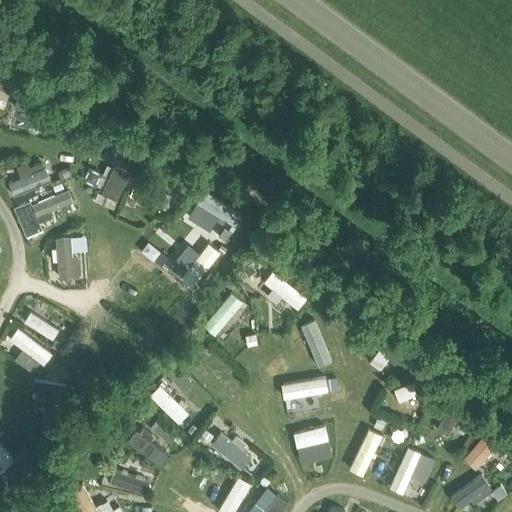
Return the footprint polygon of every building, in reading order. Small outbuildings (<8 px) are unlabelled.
[(0,88),(0,97),(5,100),(8,92),(0,88)] [(20,91),(14,109),(48,121),(54,103),(20,91)] [(114,160),(103,191),(122,198),(139,152),(103,139),(98,154),(114,160)] [(11,179),(15,193),(54,182),(49,165),(32,170),(29,159),(20,162),(24,175),(11,179)] [(69,168),(57,173),(61,182),(72,177),(69,168)] [(31,243),(48,237),(41,219),(56,213),(53,205),(75,197),(70,185),(17,205),(31,243)] [(106,195),(103,205),(112,209),(116,199),(106,195)] [(75,233),(57,234),(61,276),(78,274),(75,233)] [(250,263),(242,268),(247,275),(248,276),(256,271),(253,267),(250,263)] [(285,308),(284,272),(271,273),(272,308),(285,308)] [(32,308),(25,319),(54,337),(61,327),(32,308)] [(37,369),(52,349),(19,324),(4,344),(37,369)] [(255,332),(245,334),(247,345),(257,342),(255,332)] [(352,333),(337,336),(342,360),(357,357),(352,333)] [(383,367),(398,344),(386,337),(372,359),(383,367)] [(193,354),(184,365),(223,395),(230,386),(223,381),(225,378),(193,354)] [(175,365),(167,373),(182,388),(190,380),(175,365)] [(316,391),(330,388),(327,372),(282,382),(289,412),(320,405),(316,391)] [(401,399),(424,388),(418,376),(395,387),(401,399)] [(451,433),(464,404),(452,398),(438,427),(451,433)] [(160,415),(152,425),(171,441),(179,431),(160,415)] [(378,417),(374,426),(382,430),(387,421),(378,417)] [(141,422),(129,438),(161,463),(173,447),(141,422)] [(327,422),(295,430),(299,445),(331,437),(327,422)] [(224,428),(212,442),(243,467),(254,453),(224,428)] [(502,441),(489,429),(464,454),(477,467),(502,441)] [(122,448),(115,456),(122,462),(129,455),(122,448)] [(410,449),(393,482),(410,490),(426,457),(410,449)] [(0,479),(10,476),(0,450),(0,479)] [(19,470),(10,473),(11,476),(13,485),(23,482),(19,470)] [(452,491),(462,507),(494,487),(485,471),(452,491)] [(239,473),(220,508),(227,511),(247,511),(262,486),(239,473)] [(501,483),(491,490),(497,499),(507,492),(501,483)] [(331,502),(329,511),(343,511),(344,505),(331,502)]
